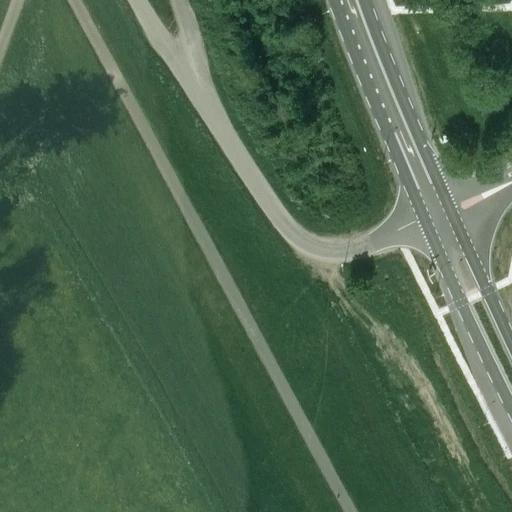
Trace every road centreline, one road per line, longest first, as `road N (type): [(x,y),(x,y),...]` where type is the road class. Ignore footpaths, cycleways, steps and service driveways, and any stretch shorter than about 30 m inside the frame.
road 1 (unclassified): [(437,214),(346,252),(303,244),(225,135),(193,69)]
road 2 (secondary): [(437,214),(352,0)]
road 3 (secondary): [(511,371),(437,214)]
